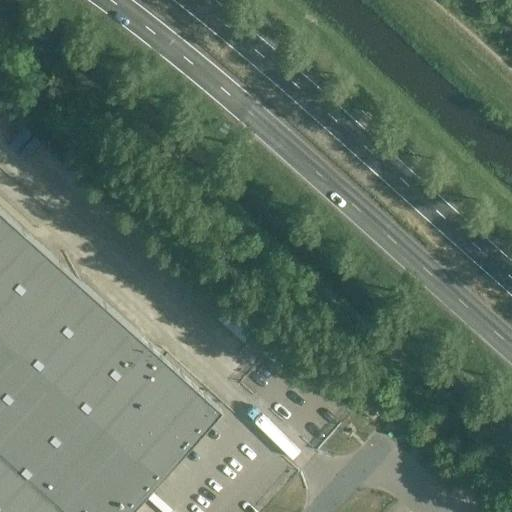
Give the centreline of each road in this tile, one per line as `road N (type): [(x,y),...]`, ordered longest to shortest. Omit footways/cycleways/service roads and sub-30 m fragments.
road 1 (trunk): [(115,0),(181,45),(511,344)]
road 2 (trunk): [(511,280),(191,0)]
road 3 (unclassified): [(322,511),(362,474),(400,472),(448,511)]
